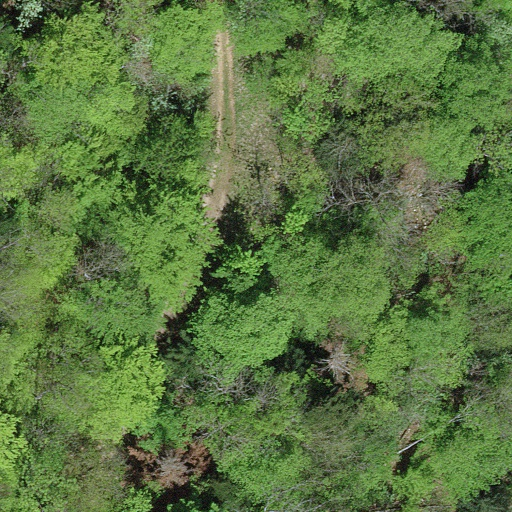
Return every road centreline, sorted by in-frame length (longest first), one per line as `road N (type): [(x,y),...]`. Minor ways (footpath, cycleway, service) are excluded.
road 1 (track): [(96,511),(136,349),(223,158),(221,96)]
road 2 (track): [(221,96),(173,117),(144,142),(0,367)]
road 3 (track): [(221,96),(272,73),(291,0)]
